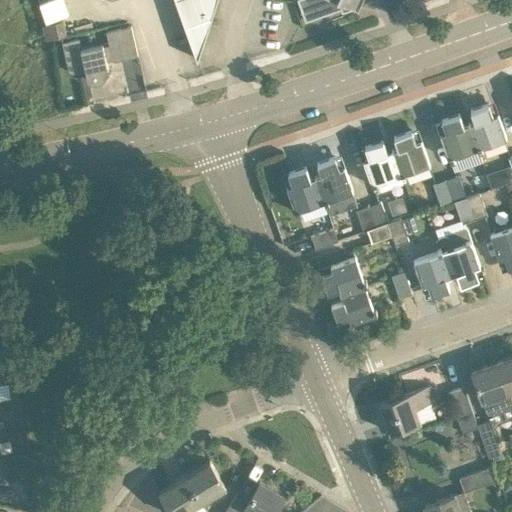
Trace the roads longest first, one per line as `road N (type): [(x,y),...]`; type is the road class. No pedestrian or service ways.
road 1 (tertiary): [(209,115),(511,16)]
road 2 (unclassified): [(319,379),(209,115)]
road 3 (residential): [(84,511),(154,443),(319,379)]
road 4 (tertiary): [(0,166),(209,115)]
road 5 (residential): [(319,379),(511,312)]
road 6 (unclassified): [(376,511),(319,379)]
